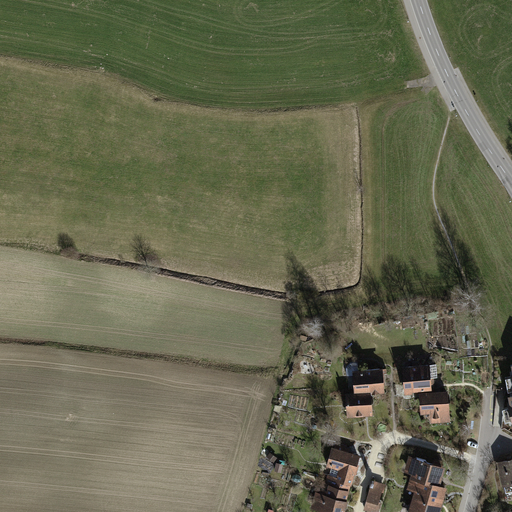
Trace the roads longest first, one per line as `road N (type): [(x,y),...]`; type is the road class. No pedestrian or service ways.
road 1 (tertiary): [(418,0),(456,93),(511,183)]
road 2 (track): [(480,462),(394,438),(374,448),(357,511)]
